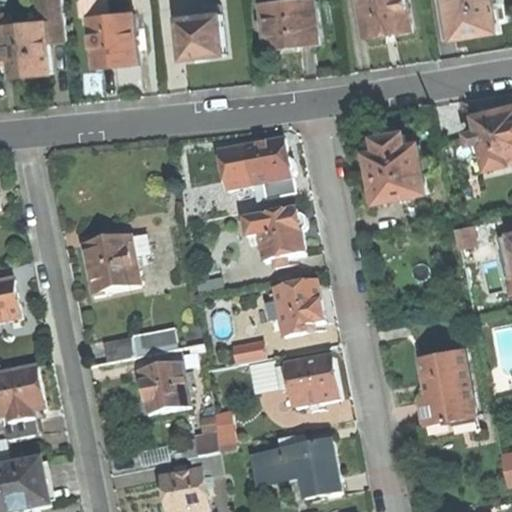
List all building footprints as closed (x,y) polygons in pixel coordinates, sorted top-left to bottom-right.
[(40,0),(43,23),(49,22),(52,43),(69,41),(64,0),(40,0)] [(85,20),(93,19),(93,18),(114,16),(111,0),(84,0),(83,3),(85,20)] [(298,48),(322,45),(316,0),(300,0),(299,0),(281,2),(265,4),(270,51),(298,48)] [(360,0),(368,40),(391,36),(414,32),(408,0),(360,0)] [(480,36),(501,33),(496,6),(504,5),(503,0),(450,0),(457,40),(480,36)] [(0,4),(0,15),(13,14),(12,4),(0,4)] [(207,17),(223,15),(222,4),(206,6),(207,17)] [(93,19),(99,70),(121,67),(141,65),(136,13),(114,16),(93,18),(93,19)] [(0,27),(15,26),(13,14),(0,15),(0,27)] [(180,20),(185,60),(204,58),(228,55),(223,15),(207,17),(180,20)] [(15,26),(0,27),(0,37),(2,60),(12,59),(14,79),(34,77),(55,74),(52,43),(49,22),(43,23),(15,26)] [(511,108),(478,117),(482,133),(473,135),(475,144),(484,142),(491,170),(511,165),(511,108)] [(406,134),(379,140),(381,153),(371,155),(374,170),(376,182),(376,184),(376,187),(376,189),(377,194),(378,196),(380,199),(381,203),(432,193),(428,175),(425,160),(422,145),(409,147),(406,134)] [(289,144),(223,156),(231,193),(266,187),(297,181),(296,179),(297,178),(300,174),(298,164),(293,161),(292,161),(291,153),(289,144)] [(435,158),(425,160),(428,175),(438,173),(435,158)] [(299,196),(297,181),(266,187),(269,202),(299,196)] [(301,213),(248,223),(252,240),(263,238),(268,265),(310,258),(306,242),(305,233),(307,233),(309,228),(308,220),(304,217),(302,217),(301,213)] [(485,225),(474,227),(478,247),(489,245),(485,225)] [(464,250),(478,247),(474,227),(460,230),(464,250)] [(511,278),(511,236),(502,239),(511,278)] [(133,239),(87,248),(91,270),(95,287),(94,288),(96,299),(107,297),(107,295),(142,288),(138,266),(134,245),(133,239)] [(149,242),(134,245),(138,266),(153,263),(149,242)] [(478,247),(464,250),(467,264),(493,259),(490,244),(489,245),(478,247)] [(199,285),(201,297),(226,292),(224,280),(199,285)] [(18,282),(0,285),(0,325),(25,320),(22,302),(18,282)] [(284,322),(288,340),(319,334),(318,328),(328,326),(324,306),(320,286),(279,294),(281,307),(284,322)] [(273,324),(284,322),(281,307),(270,309),(273,324)] [(175,334),(156,338),(159,356),(179,352),(175,334)] [(156,338),(136,342),(139,359),(159,356),(156,338)] [(106,346),(110,365),(139,359),(136,342),(135,340),(106,346)] [(237,351),(240,367),(269,362),(266,346),(237,351)] [(466,348),(428,356),(436,395),(431,396),(421,397),(424,412),(427,426),(440,424),(480,416),(466,348)] [(423,357),(431,396),(436,395),(428,356),(423,357)] [(335,360),(290,368),(293,383),(298,411),(343,402),(339,381),(335,360)] [(156,366),(157,372),(175,368),(174,362),(156,366)] [(157,372),(142,375),(147,397),(151,418),(194,409),(190,392),(188,380),(185,366),(175,368),(157,372)] [(283,385),(293,383),(290,368),(280,370),(283,385)] [(0,395),(3,408),(5,421),(11,420),(12,425),(38,420),(37,415),(50,412),(46,393),(41,370),(0,378),(0,395)] [(196,378),(188,380),(190,392),(198,390),(196,378)] [(216,416),(217,419),(220,438),(222,453),(239,450),(233,413),(216,416)] [(482,428),(480,416),(440,424),(442,436),(482,428)] [(203,422),(206,440),(220,438),(217,419),(203,422)] [(41,436),(38,420),(12,425),(6,427),(9,443),(41,436)] [(190,461),(194,460),(223,455),(222,453),(220,438),(206,440),(187,443),(190,461)] [(304,479),(309,505),(346,497),(341,471),(336,445),(256,460),(261,487),(304,479)] [(172,463),(169,448),(141,454),(144,468),(172,463)] [(194,460),(197,475),(205,474),(207,481),(227,477),(223,455),(194,460)] [(44,464),(0,473),(0,511),(33,511),(53,508),(49,488),(44,464)] [(197,475),(164,481),(168,505),(169,511),(212,511),(207,481),(205,474),(197,475)]
